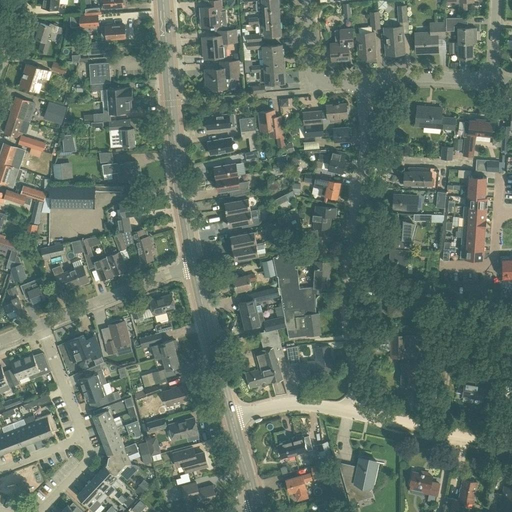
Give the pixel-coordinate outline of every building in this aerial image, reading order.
[(44,0),(44,8),(56,9),(56,0),(44,0)] [(201,19),(199,21),(199,24),(201,25),(201,27),(220,25),(219,12),(222,12),(220,0),(215,0),(209,1),(209,7),(200,7),(201,19)] [(244,0),(244,1),(256,0),(257,10),(263,10),(279,9),(277,0),(244,0)] [(445,0),(445,4),(459,3),(460,9),(466,9),(465,1),(473,1),(472,0),(445,0)] [(406,5),(397,6),(398,22),(407,21),(406,5)] [(257,17),(249,18),(250,24),(259,23),(280,21),(279,9),(263,10),(264,18),(258,18),(257,17)] [(378,12),(370,12),(372,28),(380,28),(378,12)] [(98,26),(98,17),(80,17),(81,27),(98,26)] [(445,18),(445,26),(465,25),(465,17),(445,18)] [(246,28),(242,29),(243,42),(261,41),(261,36),(281,34),(280,21),(259,23),(260,34),(249,35),(249,31),(248,32),(248,30),(246,30),(246,28)] [(40,23),(35,38),(42,40),(38,51),(46,53),(50,42),(47,41),(50,30),(57,32),(59,26),(50,24),(49,26),(40,23)] [(88,43),(88,53),(88,54),(108,52),(108,42),(107,42),(107,39),(125,38),(125,36),(127,35),(126,31),(124,30),(124,25),(112,25),(112,23),(106,24),(106,26),(101,26),(102,39),(103,42),(88,43)] [(430,33),(415,33),(415,52),(438,51),(437,37),(445,37),(444,23),(430,23),(430,33)] [(402,27),(384,28),(386,54),(404,53),(402,27)] [(465,28),(458,28),(458,43),(471,42),(476,42),(476,28),(471,28),(471,27),(465,27),(465,28)] [(341,42),(331,43),(332,60),(349,59),(347,45),(352,45),(351,28),(340,29),(341,42)] [(219,36),(202,37),(204,58),(226,56),(225,42),(236,41),(235,30),(218,31),(219,36)] [(374,32),(357,33),(359,58),(375,57),(374,43),(375,43),(374,32)] [(261,41),(243,42),(244,49),(262,48),(261,41)] [(455,42),(448,42),(448,53),(455,52),(455,50),(458,50),(458,62),(459,67),(459,68),(465,68),(465,57),(472,57),(471,42),(458,43),(455,43),(455,42)] [(281,44),(263,46),(264,59),(282,57),(281,44)] [(264,65),(252,66),(252,72),(260,71),(265,70),(283,69),(282,57),(264,59),(264,65)] [(221,68),(205,69),(206,89),(238,86),(237,78),(230,79),(229,76),(239,75),(238,60),(220,62),(221,68)] [(54,62),(51,70),(65,74),(67,67),(54,62)] [(109,62),(94,63),(89,63),(91,83),(92,83),(92,84),(104,83),(104,82),(110,82),(109,62)] [(27,64),(20,86),(38,92),(43,78),(48,80),(51,72),(27,64)] [(283,69),(265,70),(266,83),(284,82),(283,69)] [(129,87),(107,88),(108,101),(130,100),(132,100),(131,88),(129,88),(129,87)] [(29,122),(35,104),(16,97),(14,103),(12,102),(10,108),(12,109),(10,115),(29,122)] [(103,113),(93,113),(94,121),(110,120),(110,114),(116,114),(116,113),(131,112),(130,100),(108,101),(108,107),(103,107),(103,113)] [(49,102),(45,115),(62,120),(62,119),(66,108),(49,102)] [(342,121),(341,117),(347,116),(347,114),(348,113),(348,109),(346,108),(346,103),(326,105),(327,112),(321,112),(303,114),(304,125),(334,122),(334,121),(342,121)] [(416,106),(415,126),(424,126),(424,124),(439,126),(439,128),(454,129),(455,118),(441,117),(442,108),(416,106)] [(275,110),(257,112),(259,132),(268,131),(269,138),(276,137),(278,147),(285,147),(281,115),(275,116),(275,110)] [(206,119),(205,119),(205,126),(207,126),(207,129),(230,127),(234,126),(233,114),(206,116),(206,119)] [(10,115),(4,133),(20,138),(18,144),(31,148),(39,150),(41,142),(21,135),(22,132),(25,133),(29,122),(10,115)] [(254,117),(240,119),(241,131),(255,129),(254,117)] [(465,137),(463,157),(472,157),(474,134),(491,136),(492,123),(484,122),(484,120),(476,119),(476,121),(470,120),(469,122),(464,121),(463,137),(465,137)] [(129,120),(109,121),(110,130),(113,130),(114,138),(122,137),(123,146),(135,145),(133,128),(130,128),(129,120)] [(348,127),(335,128),(334,122),(304,125),(305,137),(326,135),(334,134),(334,141),(349,140),(348,127)] [(256,136),(255,129),(241,131),(242,138),(256,136)] [(71,134),(62,135),(63,152),(73,151),(71,134)] [(231,137),(208,141),(210,154),(233,150),(231,137)] [(453,147),(453,149),(461,150),(462,139),(454,138),(453,147)] [(4,143),(0,155),(0,162),(11,166),(11,165),(15,154),(18,155),(20,149),(4,143)] [(441,146),(440,159),(452,160),(453,149),(453,147),(441,146)] [(41,151),(39,150),(31,148),(29,154),(39,157),(41,151)] [(250,151),(245,152),(246,159),(260,156),(258,149),(250,151)] [(319,154),(318,160),(317,160),(313,173),(316,174),(322,174),(331,176),(334,177),(336,171),(342,172),(345,160),(343,159),(345,153),(332,150),(331,157),(319,154)] [(197,162),(208,160),(207,154),(196,156),(197,162)] [(18,155),(16,161),(26,165),(29,159),(18,155)] [(487,160),(486,171),(495,172),(496,172),(498,172),(499,162),(499,161),(487,160)] [(117,163),(102,164),(103,175),(117,173),(118,182),(127,181),(127,178),(138,177),(136,161),(124,162),(124,164),(117,165),(117,163)] [(0,162),(0,181),(8,185),(13,186),(19,168),(11,165),(11,166),(0,162)] [(66,163),(53,165),(55,179),(67,178),(66,163)] [(235,163),(214,166),(216,179),(237,175),(235,163)] [(434,172),(446,174),(447,165),(435,163),(434,172)] [(468,177),(468,186),(486,188),(486,177),(470,176),(470,170),(458,169),(458,177),(468,177)] [(404,172),(404,185),(418,185),(431,185),(431,172),(404,172)] [(330,180),(331,176),(322,174),(316,174),(306,174),(304,182),(314,184),(314,185),(321,187),(319,194),(337,198),(340,182),(330,180)] [(237,175),(216,179),(218,191),(232,189),(233,195),(249,192),(247,181),(238,183),(237,175)] [(50,184),(49,207),(94,208),(94,185),(50,184)] [(485,197),(486,188),(468,186),(467,197),(469,197),(485,198),(485,197)] [(33,188),(30,196),(44,201),(46,193),(33,188)] [(293,190),(285,194),(288,199),(294,196),(293,192),(293,190)] [(24,205),(27,196),(21,194),(14,192),(11,201),(24,205)] [(394,194),(393,208),(417,210),(418,196),(394,194)] [(465,197),(464,206),(468,206),(468,207),(486,208),(487,197),(485,197),(485,198),(469,197),(467,197),(465,197)] [(248,198),(224,202),(226,214),(250,210),(248,198)] [(125,201),(120,202),(122,216),(116,217),(118,231),(130,229),(128,215),(143,213),(141,200),(132,201),(132,199),(125,201)] [(31,216),(34,208),(27,206),(24,214),(31,216)] [(316,206),(314,227),(329,229),(330,216),(335,217),(336,208),(316,206)] [(485,218),(486,208),(468,207),(468,206),(464,206),(463,206),(463,217),(464,217),(465,217),(485,218)] [(258,209),(250,210),(226,214),(228,226),(247,223),(247,225),(258,223),(260,221),(258,209)] [(288,212),(282,215),(286,221),(291,218),(288,212)] [(485,228),(485,218),(465,217),(464,217),(463,226),(463,227),(464,227),(485,228)] [(392,226),(390,248),(408,249),(409,242),(414,224),(401,221),(401,225),(392,226)] [(484,239),(485,228),(464,227),(463,227),(463,226),(462,226),(462,227),(458,227),(458,231),(462,231),(461,237),(484,239)] [(142,229),(134,231),(136,240),(141,262),(153,259),(149,244),(151,244),(149,236),(147,228),(142,229)] [(317,230),(305,231),(306,239),(318,237),(317,230)] [(254,232),(230,236),(232,248),(256,244),(256,243),(254,232)] [(119,233),(114,235),(119,250),(125,247),(119,233)] [(483,249),(484,239),(461,237),(461,247),(483,249)] [(86,238),(81,240),(85,253),(90,251),(86,238)] [(10,240),(7,249),(18,252),(21,244),(10,240)] [(256,244),(232,248),(234,259),(264,254),(264,252),(265,252),(263,243),(262,244),(262,242),(256,243),(256,244)] [(61,243),(40,248),(42,259),(49,258),(49,256),(64,253),(61,243)] [(483,259),(483,249),(461,247),(460,258),(483,259)] [(390,248),(389,272),(407,273),(408,249),(390,248)] [(119,252),(106,257),(113,274),(126,269),(119,252)] [(98,255),(91,257),(100,279),(102,279),(103,281),(112,278),(111,275),(113,274),(106,257),(100,259),(98,255)] [(0,263),(5,266),(9,259),(2,256),(0,258),(0,263)] [(15,262),(11,273),(14,282),(26,278),(19,257),(17,256),(15,262)] [(511,258),(502,259),(503,283),(511,282),(511,258)] [(273,259),(261,262),(264,278),(269,277),(276,275),(273,259)] [(13,267),(15,262),(9,260),(6,268),(12,269),(13,267)] [(310,262),(310,281),(318,281),(318,262),(310,262)] [(60,265),(52,268),(60,287),(67,285),(68,288),(80,283),(80,285),(89,282),(82,265),(63,273),(60,265)] [(248,275),(233,278),(236,291),(251,287),(249,281),(255,279),(254,273),(248,275)] [(41,277),(21,285),(26,297),(30,296),(33,302),(44,298),(42,293),(46,291),(41,277)] [(258,291),(252,292),(254,299),(271,295),(272,298),(280,296),(277,286),(258,291)] [(13,302),(5,305),(10,316),(23,310),(13,287),(8,289),(13,302)] [(171,294),(150,299),(154,315),(175,309),(171,294)] [(389,298),(388,315),(405,316),(406,299),(389,298)] [(254,299),(238,303),(242,315),(262,310),(260,304),(256,305),(254,299)] [(139,301),(129,305),(133,319),(135,319),(136,321),(143,319),(142,316),(144,316),(144,315),(145,315),(144,311),(142,311),(139,301)] [(318,313),(316,313),(304,314),(304,315),(300,316),(299,308),(283,310),(288,338),(306,335),(306,336),(321,334),(318,313)] [(511,308),(503,308),(501,323),(511,324),(511,320),(511,308)] [(262,310),(242,315),(245,328),(260,324),(259,318),(263,317),(262,310)] [(283,316),(264,321),(266,331),(286,326),(283,316)] [(113,339),(105,341),(108,353),(116,351),(115,345),(130,341),(124,320),(122,321),(121,319),(111,321),(112,323),(109,324),(113,339)] [(170,320),(163,322),(165,329),(172,327),(170,320)] [(277,330),(267,332),(271,345),(280,342),(277,330)] [(176,353),(174,347),(177,346),(175,340),(173,341),(172,340),(163,342),(160,332),(140,338),(142,347),(152,345),(156,358),(162,356),(176,353)] [(83,335),(65,342),(68,349),(72,348),(77,360),(90,355),(92,359),(102,355),(95,338),(86,342),(83,335)] [(416,373),(416,356),(412,356),(412,335),(377,336),(377,343),(382,344),(381,347),(394,350),(394,357),(401,357),(402,384),(410,384),(410,392),(425,392),(425,373),(416,373)] [(288,365),(299,363),(296,345),(285,347),(288,365)] [(315,361),(299,363),(302,384),(311,382),(310,373),(333,370),(331,356),(330,356),(328,345),(314,348),(316,358),(315,358),(315,361)] [(259,369),(245,373),(249,387),(282,378),(274,347),(262,350),(264,359),(256,361),(259,369)] [(33,353),(22,358),(29,375),(30,379),(51,371),(44,353),(34,357),(33,353)] [(176,353),(162,356),(166,370),(180,366),(176,353)] [(15,372),(10,374),(14,385),(19,383),(18,380),(29,375),(22,358),(11,362),(15,372)] [(85,377),(79,379),(83,391),(106,382),(101,366),(100,363),(88,368),(89,373),(85,375),(85,377)] [(1,366),(0,366),(0,393),(6,390),(6,389),(14,385),(10,374),(5,376),(1,366)] [(164,369),(142,375),(145,386),(155,384),(154,380),(166,377),(164,369)] [(458,374),(457,381),(450,381),(450,398),(463,398),(463,395),(482,398),(484,383),(485,377),(480,376),(480,378),(458,374)] [(106,382),(83,391),(87,402),(93,400),(94,402),(99,400),(100,405),(116,399),(113,392),(105,394),(102,384),(107,383),(106,382)] [(159,385),(134,393),(136,399),(161,390),(159,385)] [(185,385),(164,391),(168,405),(189,399),(185,385)] [(21,402),(19,397),(11,400),(10,399),(3,401),(5,408),(21,402)] [(109,409),(92,415),(96,425),(113,418),(109,409)] [(51,413),(35,419),(36,421),(36,420),(43,437),(54,433),(53,431),(57,429),(51,413)] [(194,417),(169,424),(173,440),(198,433),(194,417)] [(113,418),(96,425),(100,434),(117,428),(113,418)] [(164,418),(146,422),(149,431),(166,427),(164,418)] [(13,424),(15,429),(21,446),(32,441),(25,425),(24,420),(13,424)] [(36,420),(36,421),(25,425),(32,441),(43,437),(36,420)] [(117,428),(100,434),(104,444),(120,437),(117,428)] [(15,429),(4,433),(11,450),(21,446),(15,429)] [(0,434),(0,453),(11,450),(4,433),(0,434)] [(282,443),(276,445),(280,458),(312,449),(308,436),(304,437),(303,436),(282,442),(282,443)] [(120,437),(104,444),(107,453),(124,447),(120,437)] [(309,457),(311,467),(329,463),(329,462),(335,460),(329,441),(316,445),(320,454),(309,457)] [(146,442),(138,444),(142,455),(147,454),(148,455),(150,455),(148,449),(146,442)] [(124,447),(107,453),(108,456),(108,459),(131,464),(128,456),(139,451),(135,443),(124,447)] [(159,446),(148,449),(150,455),(150,456),(152,456),(159,454),(161,453),(159,446)] [(193,448),(174,453),(177,466),(184,464),(186,471),(207,466),(203,452),(195,454),(193,448)] [(306,452),(299,455),(301,460),(309,457),(306,452)] [(371,487),(376,460),(368,459),(368,460),(360,458),(356,476),(341,473),(350,503),(360,500),(359,498),(373,494),(371,487)] [(107,463),(105,465),(118,477),(131,464),(108,459),(107,463)] [(329,463),(311,467),(315,481),(332,476),(332,474),(338,472),(334,462),(329,463)] [(105,465),(98,472),(111,485),(118,477),(105,465)] [(411,484),(409,490),(413,491),(412,493),(420,495),(421,492),(424,493),(426,487),(436,489),(439,477),(427,474),(428,472),(421,471),(421,473),(413,471),(410,484),(411,484)] [(98,472),(91,480),(104,492),(111,485),(98,472)] [(302,475),(286,479),(289,492),(295,490),(297,499),(307,496),(305,488),(304,482),(311,480),(310,473),(302,475)] [(39,479),(28,489),(34,496),(45,486),(39,479)] [(446,496),(442,511),(456,511),(458,505),(464,506),(465,500),(473,502),(477,481),(463,479),(459,499),(446,496)] [(91,480),(84,487),(97,499),(104,492),(91,480)] [(196,482),(182,486),(186,501),(197,497),(199,505),(217,500),(216,498),(218,498),(216,492),(214,492),(212,485),(198,489),(196,482)] [(140,485),(135,490),(142,496),(146,491),(140,485)] [(489,491),(486,506),(494,508),(496,499),(501,500),(498,511),(511,511),(511,487),(504,486),(502,494),(489,491)] [(84,487),(77,495),(90,507),(97,499),(84,487)] [(134,499),(129,495),(126,499),(130,503),(134,499)] [(130,503),(126,499),(122,502),(127,507),(130,503)] [(68,504),(61,511),(60,511),(84,511),(73,501),(69,505),(68,504)] [(319,511),(332,511),(333,511),(330,502),(317,505),(319,511)]
